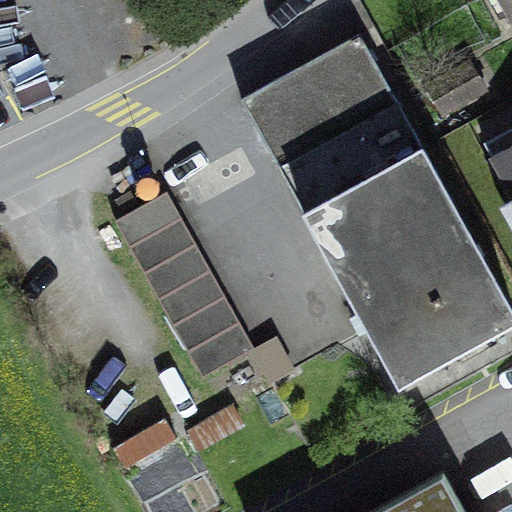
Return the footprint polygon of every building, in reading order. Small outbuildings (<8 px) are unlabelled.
[(511,0),(502,0),(511,17),(511,0)] [(357,45),(236,108),(382,389),(503,326),(357,45)] [(430,86),(446,112),(481,90),(464,65),(430,86)] [(511,145),(490,157),(511,195),(511,200),(501,206),(511,225),(511,145)] [(167,191),(114,221),(202,377),(255,348),(167,191)] [(466,511),(442,468),(363,511),(466,511)]
